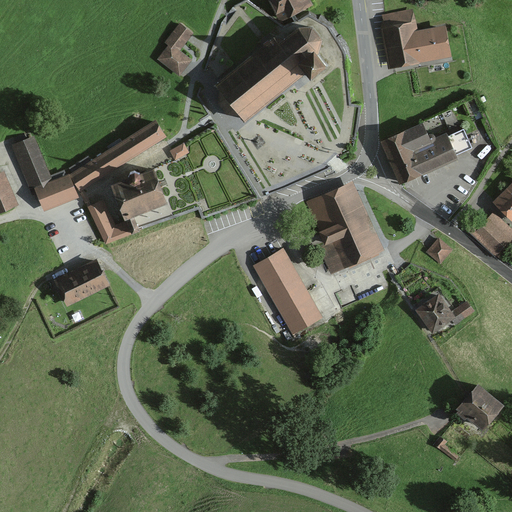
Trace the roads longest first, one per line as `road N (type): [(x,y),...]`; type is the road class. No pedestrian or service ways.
road 1 (unclassified): [(361,511),(192,460),(132,404),(124,367),(131,337),(176,281),(285,204),(351,174)]
road 2 (track): [(448,412),(356,443),(214,469)]
road 3 (unknown): [(430,216),(384,260),(334,277),(308,262),(271,214)]
road 4 (unclassified): [(359,0),(371,147)]
road 5 (unclassified): [(396,192),(511,277)]
